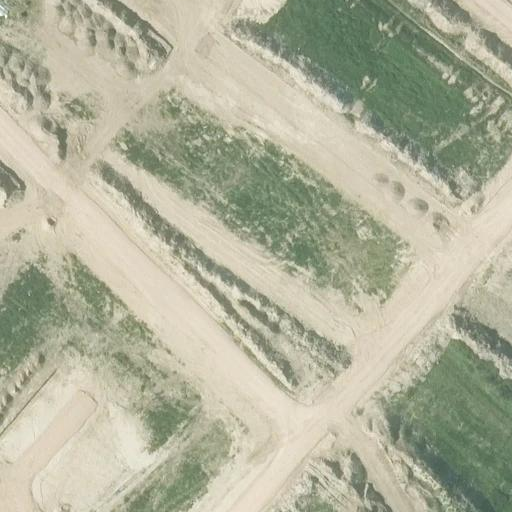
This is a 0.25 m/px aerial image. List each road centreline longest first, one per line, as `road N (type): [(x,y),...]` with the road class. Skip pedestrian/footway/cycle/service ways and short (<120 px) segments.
road 1 (residential): [(295,439),(0,139)]
road 2 (residential): [(511,189),(295,439)]
